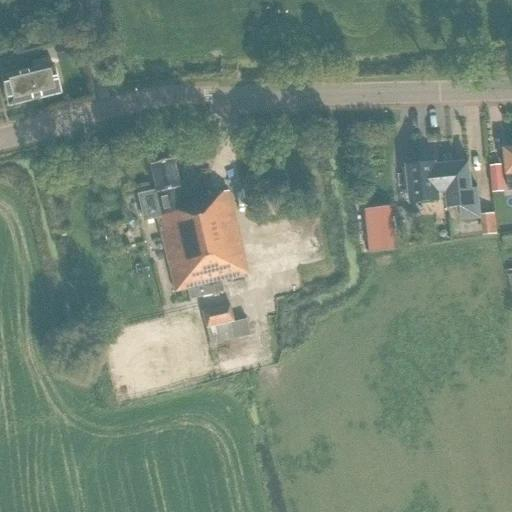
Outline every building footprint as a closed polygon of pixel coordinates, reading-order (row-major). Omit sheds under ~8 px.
[(75,43),(61,47),(65,60),(78,57),(75,43)] [(52,65),(29,71),(30,76),(34,75),(35,80),(30,81),(35,101),(59,95),(52,65)] [(30,76),(29,71),(15,74),(14,69),(0,73),(2,78),(1,78),(8,107),(35,101),(30,81),(35,80),(34,75),(30,76)] [(172,160),(149,166),(161,217),(156,218),(174,293),(186,290),(189,301),(223,293),(220,282),(247,276),(227,192),(208,197),(208,193),(181,200),(172,160)] [(447,194),(448,210),(461,208),(462,222),(481,220),(478,190),(472,191),(469,164),(444,166),(447,194)] [(439,195),(447,194),(444,166),(436,167),(436,165),(407,168),(410,205),(440,202),(439,195)] [(490,167),(492,188),(504,187),(501,166),(490,167)] [(364,211),(368,254),(396,251),(392,208),(364,211)] [(211,345),(251,336),(247,319),(235,322),(230,304),(202,311),(206,329),(211,345)]
